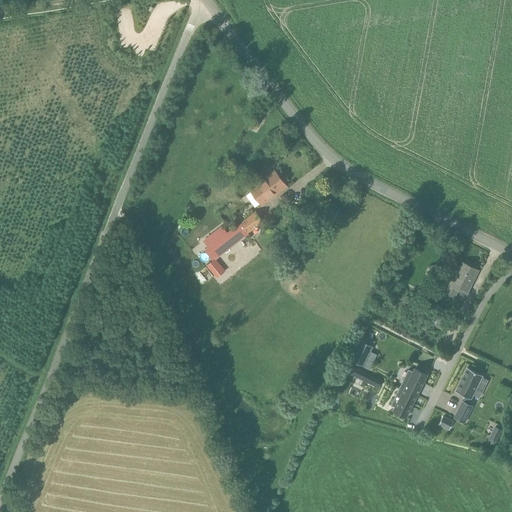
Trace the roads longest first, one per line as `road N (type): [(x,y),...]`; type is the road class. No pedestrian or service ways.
road 1 (unclassified): [(0,500),(203,0)]
road 2 (unclassified): [(511,253),(331,159),(204,0)]
road 3 (track): [(208,393),(126,185)]
